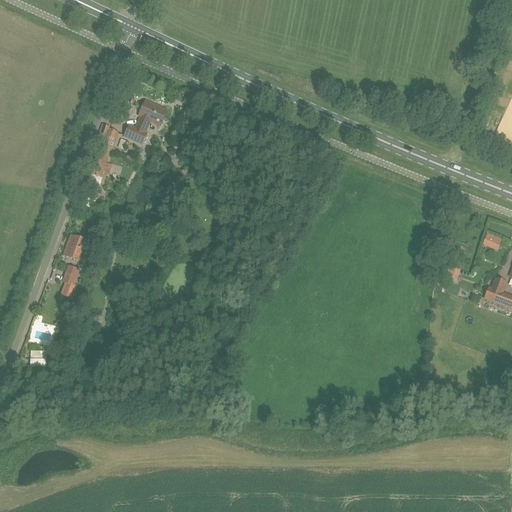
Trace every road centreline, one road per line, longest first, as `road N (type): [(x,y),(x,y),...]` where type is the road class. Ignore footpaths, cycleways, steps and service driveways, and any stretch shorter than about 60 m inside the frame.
road 1 (secondary): [(511,195),(133,29)]
road 2 (unclassified): [(0,383),(133,29)]
